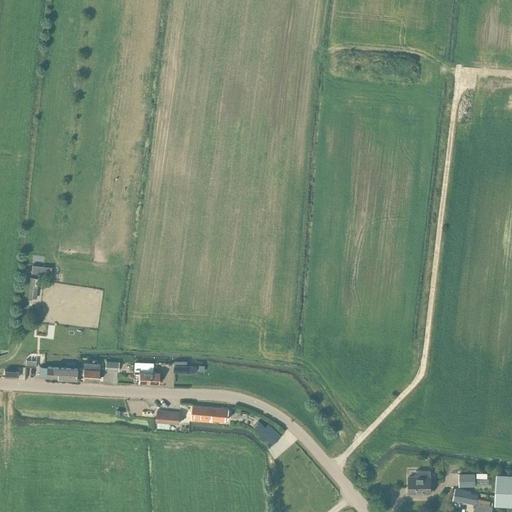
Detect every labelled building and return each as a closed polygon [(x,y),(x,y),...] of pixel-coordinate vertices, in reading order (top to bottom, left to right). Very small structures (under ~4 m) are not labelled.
[(32,265),(31,273),(50,275),(51,267),(32,265)] [(35,285),(36,278),(31,278),(30,285),(28,297),(36,298),(37,285),(35,285)] [(98,380),(99,363),(84,362),(83,369),(79,368),(79,374),(83,375),(83,379),(98,380)] [(118,372),(118,362),(105,362),(105,371),(118,372)] [(159,384),(159,373),(152,372),(153,363),(134,363),(134,381),(138,381),(138,383),(159,384)] [(46,377),(46,378),(76,379),(77,368),(47,367),(47,368),(46,377)] [(228,419),(229,408),(193,405),(191,419),(210,420),(210,418),(228,419)] [(179,423),(180,412),(157,410),(156,421),(179,423)] [(259,420),(253,426),(272,444),(281,435),(268,423),(265,425),(259,420)] [(409,493),(430,493),(430,476),(430,470),(416,470),(416,476),(408,476),(409,493)] [(459,487),(475,487),(475,473),(459,474),(459,487)] [(511,505),(511,474),(497,474),(495,504),(511,505)] [(491,511),(493,506),(492,506),(491,504),(491,503),(490,502),(490,501),(476,498),(477,494),(471,493),(471,491),(455,488),(453,500),(476,505),(476,508),(474,511),(491,511)]
